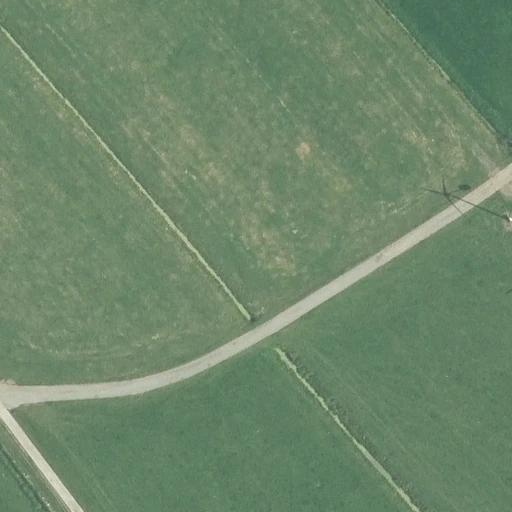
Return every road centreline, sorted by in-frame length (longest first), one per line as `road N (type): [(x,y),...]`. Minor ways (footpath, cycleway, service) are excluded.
road 1 (track): [(511,174),(212,360),(131,389),(12,399),(0,407)]
road 2 (track): [(0,409),(78,511)]
